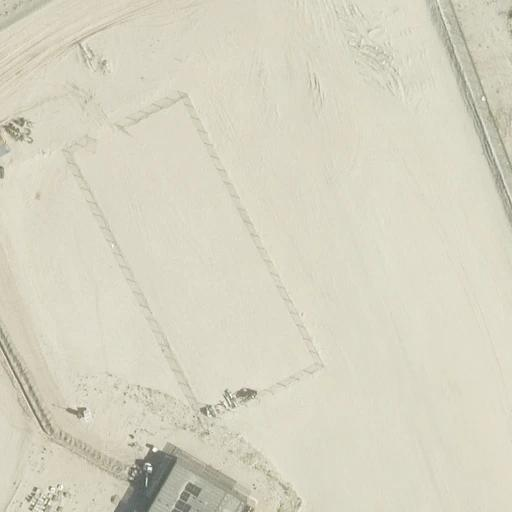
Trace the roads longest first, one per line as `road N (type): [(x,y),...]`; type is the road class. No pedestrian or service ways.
road 1 (residential): [(196,0),(453,511)]
road 2 (residential): [(0,290),(111,511)]
road 3 (tertiary): [(0,107),(195,0)]
